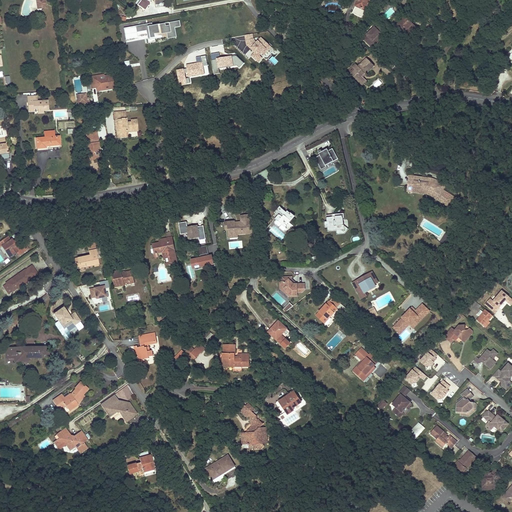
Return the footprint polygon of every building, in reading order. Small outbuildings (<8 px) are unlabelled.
[(46,7),(45,0),(36,0),(38,9),(46,7)] [(141,0),(140,2),(141,6),(146,10),(152,2),(151,1),(151,0),(153,0),(154,1),(158,0),(141,0)] [(363,18),(369,5),(371,0),(357,0),(357,1),(352,13),(363,18)] [(414,28),(404,18),(395,28),(405,37),(414,28)] [(151,23),(123,27),(125,40),(137,38),(136,32),(145,30),(147,38),(153,37),(153,34),(167,32),(167,36),(174,35),(172,26),(177,26),(176,21),(151,25),(151,23)] [(178,21),(176,21),(177,26),(172,26),(174,35),(167,36),(167,32),(153,34),(153,37),(147,38),(148,44),(154,43),(154,39),(160,38),(160,34),(166,33),(167,39),(175,37),(174,28),(180,27),(178,21)] [(368,36),(364,40),(371,47),(375,43),(376,44),(383,36),(385,38),(389,34),(378,24),(367,35),(368,36)] [(126,42),(147,38),(145,30),(136,32),(137,38),(125,40),(126,42)] [(273,49),(262,36),(257,42),(254,35),(245,37),(245,43),(253,53),(251,56),(258,64),(273,49)] [(211,54),(212,60),(213,68),(219,67),(236,64),(239,68),(244,63),(236,56),(220,58),(219,53),(211,54)] [(208,65),(206,57),(201,58),(197,58),(197,63),(192,64),(193,67),(177,70),(180,84),(190,83),(189,78),(185,78),(184,73),(188,72),(188,75),(198,74),(198,75),(204,74),(203,66),(208,65)] [(356,70),(351,75),(360,84),(365,79),(364,78),(363,76),(365,74),(366,75),(375,66),(367,59),(359,67),(356,65),(353,68),(356,70)] [(104,80),(102,80),(103,88),(109,87),(110,89),(115,88),(113,75),(103,77),(104,80)] [(94,76),(89,77),(90,86),(97,85),(97,86),(95,88),(96,89),(96,91),(102,91),(101,88),(103,88),(102,80),(100,81),(98,79),(95,79),(94,76)] [(37,96),(28,97),(28,103),(30,103),(30,106),(28,106),(28,111),(34,110),(34,109),(38,109),(38,111),(44,111),(49,110),(48,101),(38,101),(37,96)] [(125,112),(114,113),(115,120),(114,120),(115,125),(116,125),(118,125),(118,129),(116,129),(117,136),(121,135),(121,137),(126,136),(126,130),(136,129),(136,120),(131,121),(131,122),(126,123),(125,112)] [(59,136),(57,137),(54,137),(54,131),(44,132),(45,137),(36,138),(37,148),(44,147),(44,146),(59,144),(59,136)] [(92,139),(91,132),(86,133),(87,140),(89,140),(89,144),(87,144),(88,147),(85,147),(84,150),(84,154),(87,153),(88,159),(90,161),(93,160),(95,158),(95,155),(101,154),(101,152),(97,150),(97,147),(99,144),(99,138),(92,139)] [(9,153),(7,153),(6,154),(5,144),(0,144),(0,159),(9,158),(9,153)] [(337,160),(332,149),(322,154),(320,150),(317,152),(319,156),(314,159),(318,166),(319,165),(319,167),(323,164),(325,166),(337,160)] [(270,177),(267,169),(253,177),(254,185),(270,177)] [(431,196),(440,201),(448,207),(451,202),(452,203),(454,198),(440,189),(443,185),(437,182),(435,186),(432,184),(431,183),(431,179),(409,176),(408,187),(414,188),(413,192),(422,193),(427,194),(427,190),(430,190),(432,191),(434,192),(431,196)] [(284,232),(285,230),(286,229),(289,232),(293,227),(289,223),(294,217),(287,211),(286,213),(279,207),(274,213),(278,216),(275,219),(276,220),(274,221),(274,223),(279,228),(284,232)] [(343,226),(343,220),(344,220),(343,214),(339,214),(337,217),(326,218),(326,222),(324,222),(325,228),(327,228),(327,232),(336,231),(344,230),(343,226)] [(235,224),(235,223),(235,222),(225,223),(226,230),(228,230),(229,236),(237,236),(237,234),(252,233),(251,215),(241,216),(241,224),(235,224)] [(442,231),(426,221),(423,226),(439,236),(442,231)] [(205,240),(203,226),(195,228),(195,226),(185,228),(184,223),(178,224),(180,235),(188,234),(189,240),(198,238),(199,241),(205,240)] [(344,234),(348,229),(343,226),(344,230),(336,231),(336,235),(344,234)] [(161,243),(172,241),(171,232),(166,233),(167,239),(160,240),(161,243)] [(449,236),(447,234),(441,244),(445,246),(449,239),(449,238),(450,238),(450,237),(450,236),(449,236)] [(7,242),(5,238),(0,241),(0,247),(2,246),(9,257),(16,252),(19,256),(28,250),(25,246),(19,244),(18,248),(17,247),(12,240),(7,242)] [(176,263),(172,241),(161,243),(154,244),(154,245),(150,246),(152,253),(154,253),(156,252),(156,254),(158,254),(158,253),(163,252),(165,259),(169,258),(170,264),(176,263)] [(209,257),(206,246),(200,248),(201,255),(207,254),(207,257),(209,257)] [(95,248),(92,249),(88,250),(90,256),(73,260),(75,267),(79,266),(84,265),(84,267),(93,265),(97,264),(95,255),(96,255),(95,248)] [(211,256),(207,257),(207,254),(201,255),(200,248),(195,249),(197,257),(200,256),(200,259),(198,259),(191,261),(193,267),(197,266),(197,268),(213,265),(211,256)] [(13,291),(31,279),(30,278),(36,274),(31,266),(25,270),(24,270),(14,277),(15,278),(8,283),(13,291)] [(124,285),(123,284),(123,282),(133,280),(132,271),(121,273),(121,271),(112,273),(115,287),(124,285)] [(361,299),(364,298),(366,296),(363,291),(377,283),(372,273),(352,283),(361,299)] [(14,277),(5,283),(12,292),(13,291),(8,283),(15,278),(14,277)] [(305,289),(305,284),(297,284),(294,284),(292,282),(292,279),(292,277),(282,277),(283,282),(281,282),(281,289),(285,289),(289,293),(289,296),(297,296),(297,292),(302,292),(305,289)] [(109,287),(108,281),(100,283),(101,287),(90,290),(92,298),(95,297),(96,299),(101,298),(102,303),(107,301),(104,289),(109,287)] [(511,299),(502,291),(493,302),(489,299),(485,305),(491,310),(493,306),(496,308),(498,306),(499,308),(505,301),(508,303),(511,299)] [(316,316),(320,319),(324,323),(336,309),(340,304),(341,304),(334,297),(316,316)] [(286,312),(292,307),(289,304),(284,310),(286,312)] [(342,314),(346,309),(340,304),(336,309),(342,314)] [(409,325),(417,317),(420,320),(429,312),(422,305),(415,311),(414,313),(410,310),(402,318),(403,319),(393,328),(400,334),(409,325)] [(373,307),(369,310),(373,317),(378,315),(373,307)] [(53,315),(62,327),(70,321),(72,324),(73,325),(79,321),(74,314),(69,317),(63,308),(53,315)] [(485,310),(477,321),(483,326),(487,321),(488,319),(489,320),(492,316),(485,310)] [(413,328),(420,320),(417,317),(409,325),(413,328)] [(70,321),(62,327),(63,330),(72,324),(70,321)] [(290,344),(285,340),(281,335),(287,329),(279,322),(268,333),(285,349),(290,344)] [(452,329),(445,338),(452,345),(454,342),(456,343),(459,339),(465,345),(471,338),(465,333),(465,328),(459,328),(456,332),(452,329)] [(209,331),(204,336),(208,340),(213,334),(209,331)] [(153,356),(152,353),(152,351),(149,351),(148,347),(145,348),(144,343),(156,341),(155,336),(139,339),(140,346),(136,347),(138,356),(139,364),(145,363),(144,359),(148,358),(148,357),(153,356)] [(196,358),(199,356),(202,353),(199,350),(201,348),(199,345),(193,351),(191,353),(196,358)] [(237,359),(236,359),(234,359),(234,345),(224,345),(223,354),(222,354),(222,365),(234,365),(234,367),(249,367),(249,357),(242,357),(242,355),(237,355),(237,359)] [(28,361),(28,360),(28,358),(45,357),(44,348),(7,349),(7,358),(18,358),(18,362),(28,361)] [(362,349),(357,355),(361,359),(367,352),(362,349)] [(430,349),(419,362),(426,367),(432,367),(437,360),(435,358),(438,355),(430,349)] [(191,353),(187,350),(185,353),(193,361),(196,358),(191,353)] [(493,360),(498,354),(493,350),(492,352),(491,352),(488,350),(480,360),(481,361),(483,363),(490,369),(496,363),(493,360)] [(176,358),(178,360),(185,353),(183,351),(176,358)] [(367,360),(356,373),(364,380),(371,372),(373,373),(377,369),(375,367),(380,362),(372,354),(370,356),(369,355),(366,359),(367,360)] [(366,359),(355,372),(356,373),(367,360),(366,359)] [(501,373),(498,370),(492,377),(497,382),(499,379),(502,381),(502,386),(506,390),(511,384),(510,382),(510,378),(511,375),(511,367),(508,364),(501,373)] [(415,367),(404,380),(411,385),(417,383),(421,378),(424,381),(427,377),(415,367)] [(364,380),(366,381),(373,373),(371,372),(364,380)] [(450,387),(443,380),(431,394),(438,400),(443,399),(449,392),(447,390),(450,387)] [(74,388),(75,389),(70,395),(70,394),(69,394),(64,398),(62,395),(61,395),(52,400),(57,407),(63,403),(65,406),(69,411),(77,405),(75,402),(78,399),(80,401),(84,396),(82,395),(88,389),(80,382),(74,388)] [(407,403),(405,401),(406,400),(404,398),(405,397),(410,391),(405,386),(398,393),(400,395),(392,405),(395,408),(393,411),(395,413),(395,414),(400,418),(402,415),(401,413),(406,407),(409,407),(411,404),(410,403),(409,402),(407,403)] [(473,397),(467,390),(460,395),(462,397),(456,402),(457,403),(456,404),(455,413),(460,414),(459,416),(466,416),(466,413),(472,409),(475,409),(475,405),(474,403),(472,403),(469,403),(468,401),(469,400),(473,397)] [(288,398),(284,401),(280,404),(287,413),(293,409),(301,403),(293,392),(287,397),(288,398)] [(119,400),(115,394),(103,402),(109,410),(111,409),(113,412),(116,410),(122,411),(126,416),(125,417),(128,422),(135,417),(134,415),(138,412),(134,407),(132,408),(127,401),(119,400)] [(381,402),(378,404),(376,407),(380,410),(384,405),(381,402)] [(254,410),(248,404),(245,406),(246,407),(252,412),(254,410)] [(266,429),(259,429),(263,425),(258,420),(257,422),(257,418),(256,416),(252,412),(246,407),(245,406),(244,405),(239,410),(246,417),(251,417),(251,424),(253,425),(248,431),(249,433),(248,434),(245,434),(245,438),(242,438),(242,444),(243,444),(247,444),(247,446),(249,446),(249,447),(249,448),(257,448),(261,444),(263,444),(267,444),(266,429)] [(495,417),(488,411),(483,417),(488,422),(486,425),(486,428),(487,430),(489,430),(492,429),(494,427),(501,432),(508,424),(501,418),(497,418),(495,417)] [(446,436),(445,436),(443,434),(444,434),(443,433),(437,426),(430,433),(437,439),(436,440),(443,447),(449,441),(454,446),(457,442),(450,436),(448,438),(446,436)] [(71,436),(66,428),(59,433),(61,438),(54,442),(59,449),(66,444),(70,450),(76,446),(81,453),(88,448),(83,441),(84,440),(80,433),(75,436),(71,436)] [(435,442),(442,448),(443,447),(436,440),(435,442)] [(70,450),(66,444),(59,449),(61,450),(67,451),(69,455),(73,452),(80,454),(81,453),(76,446),(70,450)] [(476,458),(469,451),(460,461),(455,467),(462,474),(476,458)] [(138,477),(141,477),(144,476),(143,472),(153,469),(150,456),(139,459),(140,462),(127,466),(129,474),(136,471),(138,477)] [(214,483),(220,480),(225,477),(225,475),(235,469),(227,456),(206,469),(214,483)] [(482,474),(483,484),(485,483),(485,489),(492,488),(491,487),(494,485),(498,481),(499,481),(500,480),(500,479),(494,474),(492,476),(489,474),(490,473),(482,474)] [(511,487),(502,497),(509,503),(511,500),(511,499),(511,487)]
